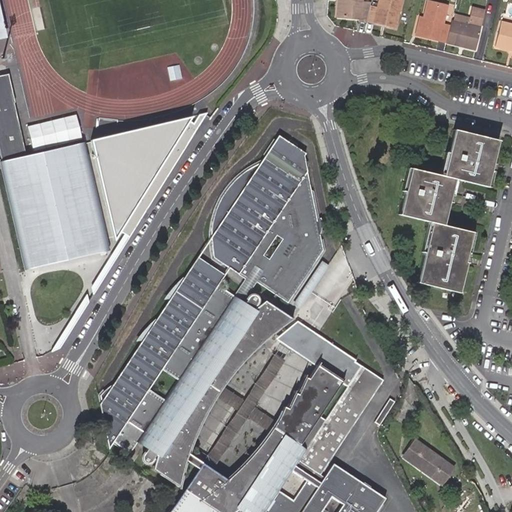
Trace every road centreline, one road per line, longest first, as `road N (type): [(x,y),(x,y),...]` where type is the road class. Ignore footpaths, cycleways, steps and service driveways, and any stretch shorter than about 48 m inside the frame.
road 1 (unclassified): [(63,386),(232,119),(283,81)]
road 2 (residential): [(445,365),(362,225),(320,98)]
road 3 (residential): [(511,79),(403,52),(348,55),(331,47)]
road 4 (residential): [(336,86),(372,77),(403,81),(447,105),(511,121)]
road 5 (residential): [(511,189),(481,318),(491,335),(511,340)]
road 6 (residential): [(506,511),(437,390),(445,365)]
road 7 (residential): [(18,403),(29,437),(62,439),(77,418),(63,386)]
